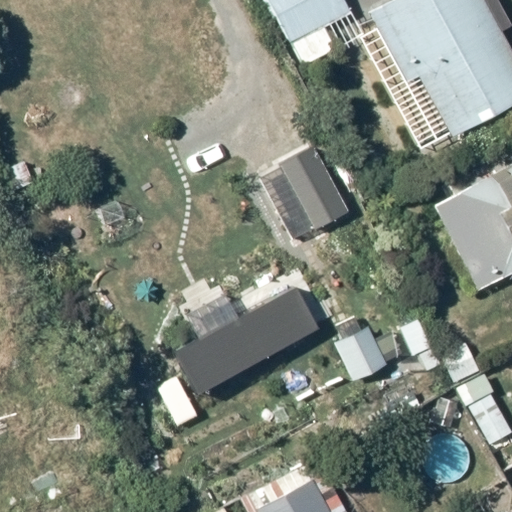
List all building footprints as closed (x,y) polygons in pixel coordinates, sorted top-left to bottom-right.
[(337,42),(349,68),(386,50),(401,80),(415,73),(445,132),(511,99),(511,51),(501,29),(511,23),(511,20),(501,0),(376,0),(367,5),(364,0),(265,0),(297,62),(337,42)] [(319,139),(274,160),(306,226),(351,205),(319,139)] [(511,160),(427,204),(469,287),(511,264),(511,160)] [(384,362),(353,298),(319,314),(350,378),(384,362)] [(441,356),(456,385),(511,355),(511,349),(499,325),(441,356)] [(511,422),(484,370),(456,385),(487,442),(511,428),(511,422)] [(245,511),(254,511),(255,511),(353,511),(319,452),(283,473),(237,498),(245,511)] [(234,511),(225,495),(195,511),(234,511)]
